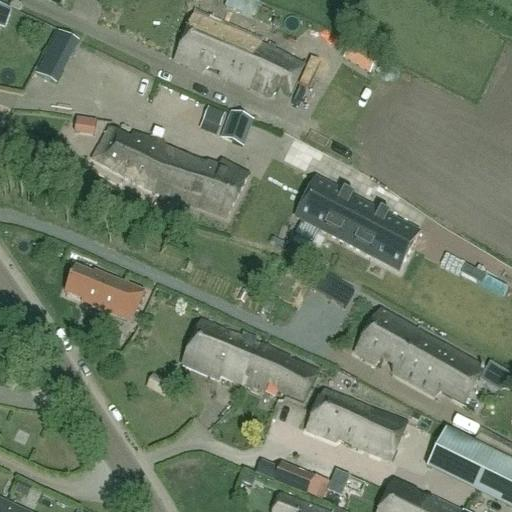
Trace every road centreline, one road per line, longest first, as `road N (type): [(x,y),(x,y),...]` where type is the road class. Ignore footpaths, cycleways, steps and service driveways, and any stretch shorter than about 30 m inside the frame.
road 1 (unknown): [(127,474),(177,447),(258,460),(308,446),(479,511)]
road 2 (tertiary): [(151,511),(0,284)]
